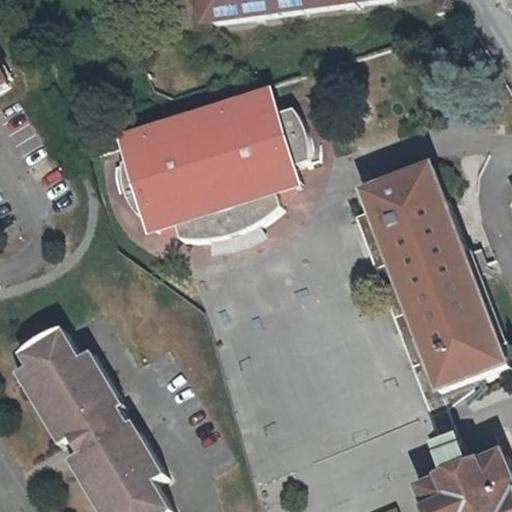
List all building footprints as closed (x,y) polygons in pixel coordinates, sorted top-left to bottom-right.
[(398,0),(213,0),(217,27),(399,2),(398,0)] [(452,0),(434,0),(432,1),(436,16),(456,10),(452,0)] [(0,47),(0,96),(22,84),(0,47)] [(131,146),(136,164),(126,167),(126,173),(126,180),(127,189),(130,198),(133,206),(138,214),(143,220),(153,217),(158,235),(180,228),(185,244),(198,246),(209,246),(224,244),(235,241),(248,237),(259,232),(270,226),(280,218),(287,212),(282,196),(304,189),(299,171),(316,166),(316,160),(316,153),(315,143),(312,136),(308,126),(302,118),(299,114),(282,119),(278,109),(276,101),(271,102),(131,146)] [(439,175),(370,201),(376,217),(447,400),(511,374),(511,365),(505,347),(439,175)] [(449,454),(465,447),(447,400),(376,217),(361,222),(434,415),(449,454)] [(80,474),(102,511),(176,511),(163,487),(174,481),(149,436),(137,443),(131,432),(138,429),(129,411),(121,416),(117,406),(128,400),(102,356),(91,362),(74,332),(29,358),(37,372),(46,388),(35,394),(61,440),(72,433),(78,444),(81,443),(88,455),(85,456),(91,467),(80,474)] [(46,388),(37,372),(26,378),(35,394),(46,388)] [(121,416),(129,411),(132,409),(128,400),(117,406),(121,416)] [(137,443),(149,436),(143,426),(138,429),(131,432),(137,443)] [(72,433),(61,440),(67,451),(78,444),(72,433)] [(455,484),(427,496),(433,511),(511,511),(511,461),(509,463),(498,437),(465,451),(473,470),(452,478),(455,484)] [(81,443),(78,444),(85,456),(88,455),(81,443)] [(91,467),(85,456),(74,463),(80,474),(91,467)]
